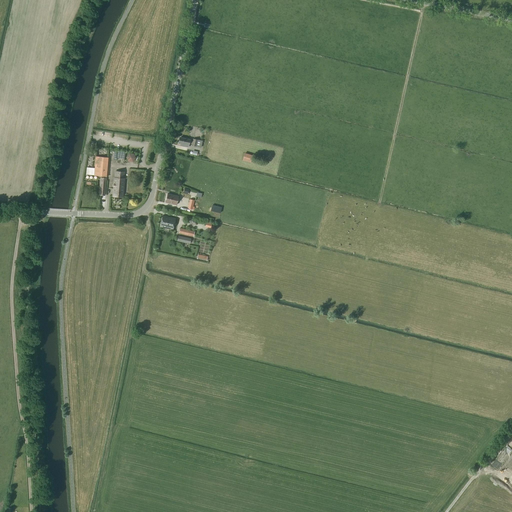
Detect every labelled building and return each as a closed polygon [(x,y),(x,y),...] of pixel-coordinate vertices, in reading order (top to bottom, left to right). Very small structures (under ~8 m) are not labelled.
[(180,138),(179,143),(181,144),(181,146),(188,147),(189,140),(180,138)] [(193,139),(191,146),(200,148),(202,141),(193,139)] [(128,161),(133,162),(135,158),(133,154),(129,153),(126,157),(128,161)] [(96,157),(94,175),(107,176),(108,158),(96,157)] [(123,197),(124,179),(124,172),(115,172),(115,178),(113,196),(123,197)] [(167,194),(167,196),(165,202),(176,205),(178,197),(167,194)] [(163,216),(160,227),(172,230),(175,219),(163,216)]
